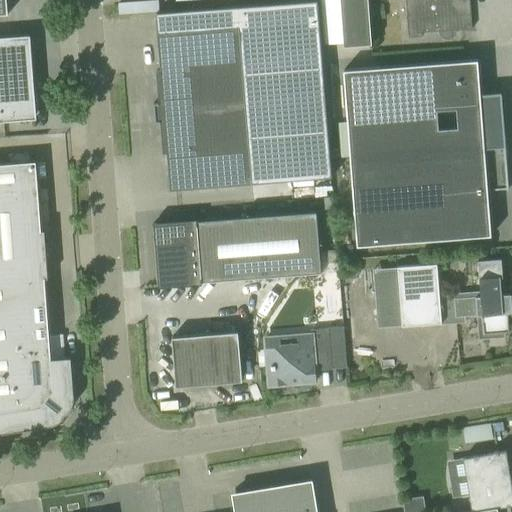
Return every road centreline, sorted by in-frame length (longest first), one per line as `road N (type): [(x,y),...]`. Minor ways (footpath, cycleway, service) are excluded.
road 1 (unclassified): [(121,451),(86,0)]
road 2 (unclassified): [(121,451),(511,392)]
road 3 (unclassified): [(0,471),(121,451)]
